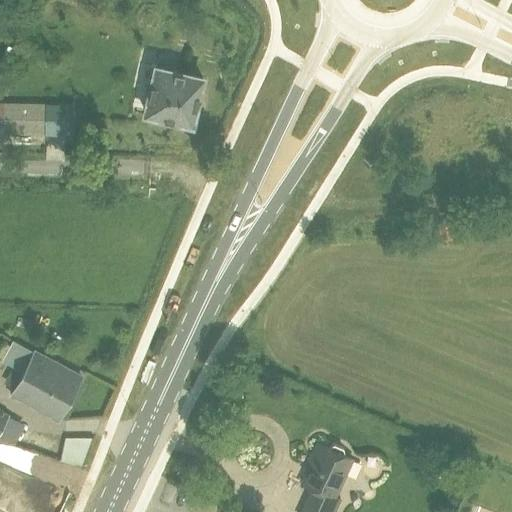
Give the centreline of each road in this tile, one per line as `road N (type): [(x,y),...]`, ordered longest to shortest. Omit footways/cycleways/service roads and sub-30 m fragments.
road 1 (primary): [(334,7),(201,308)]
road 2 (primary): [(201,308),(384,36)]
road 3 (primary): [(109,511),(201,308)]
road 4 (residential): [(142,169),(0,165)]
